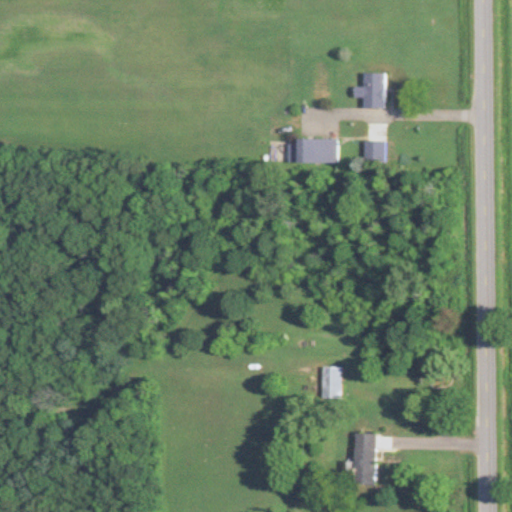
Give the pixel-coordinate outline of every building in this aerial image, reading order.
[(394,73),(372,73),(372,87),(362,87),(362,98),(371,98),(371,108),(394,108),(394,73)] [(293,139),(293,164),(344,164),(344,139),(293,139)] [(372,164),(392,164),(392,141),(372,141),(372,164)] [(348,399),(348,366),(329,366),(329,399),(348,399)] [(364,484),(386,484),(386,434),(364,434),(364,484)]
